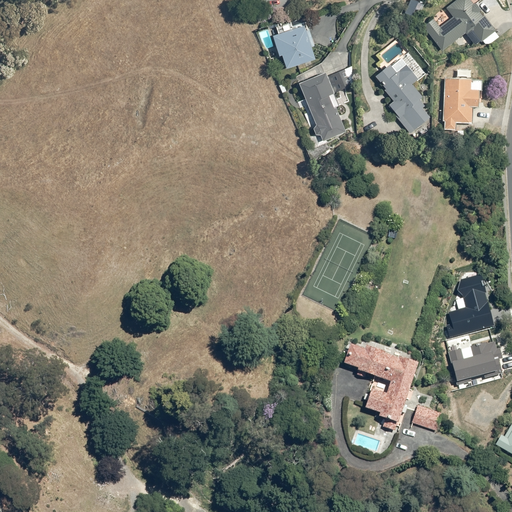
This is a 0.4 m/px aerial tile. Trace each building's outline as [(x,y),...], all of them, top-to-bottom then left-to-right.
[(433,17),(422,26),(442,50),(466,31),(468,34),(472,31),(480,41),(495,29),(470,0),(457,0),(447,9),(454,18),(442,28),(433,17)] [(266,50),(275,46),(278,56),(281,55),(286,69),(307,62),(304,52),(312,49),(303,24),(290,28),(288,23),(276,27),(278,33),(273,34),(271,28),(260,32),(266,50)] [(390,64),(374,77),(393,100),(389,103),(398,114),(395,117),(408,132),(429,113),(419,101),(426,94),(415,80),(419,77),(407,63),(397,72),(390,64)] [(348,68),(327,77),(325,72),(298,83),(316,126),(312,128),(316,136),(320,134),(323,140),(346,131),(331,94),(355,84),(348,68)] [(457,78),(443,78),(443,130),(455,130),(455,123),(471,123),(471,107),(477,107),(477,90),(471,90),(471,68),(457,68),(457,78)] [(446,326),(450,338),(495,326),(486,293),(487,293),(482,274),(461,280),(457,291),(463,295),(466,308),(449,313),(452,324),(446,326)] [(461,349),(449,352),(457,385),(472,382),(471,378),(484,375),(485,378),(503,373),(499,360),(503,359),(500,348),(497,349),(495,342),(486,344),(486,342),(480,344),(480,343),(476,344),(476,345),(470,346),(471,347),(461,350),(461,349)] [(378,415),(385,418),(382,426),(392,430),(394,425),(400,427),(407,408),(413,410),(420,391),(408,387),(417,363),(366,344),(364,349),(348,343),(341,362),(358,368),(357,370),(389,381),(385,393),(372,388),(365,407),(379,412),(378,415)] [(442,412),(416,404),(410,423),(436,431),(442,412)] [(500,433),(495,443),(511,453),(511,423),(504,436),(500,433)] [(116,502),(104,494),(100,500),(113,508),(116,502)]
